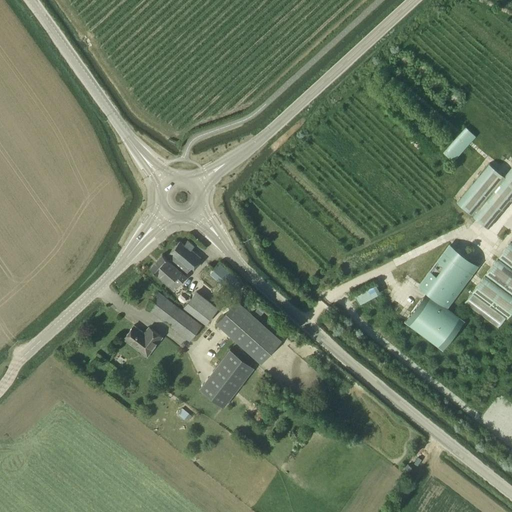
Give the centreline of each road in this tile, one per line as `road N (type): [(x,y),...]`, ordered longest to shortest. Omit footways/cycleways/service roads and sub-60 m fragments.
road 1 (unclassified): [(511,493),(254,279),(195,212)]
road 2 (tertiary): [(196,185),(245,151),(412,0)]
road 3 (tertiary): [(0,389),(165,213)]
road 4 (tertiary): [(166,182),(30,0)]
